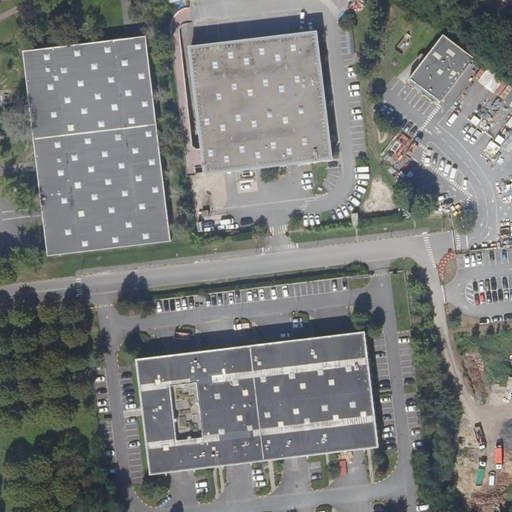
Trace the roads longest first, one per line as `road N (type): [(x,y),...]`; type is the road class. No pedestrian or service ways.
road 1 (unclassified): [(109,328),(384,295)]
road 2 (unclassified): [(104,286),(377,252)]
road 3 (unclassified): [(408,487),(216,511)]
road 4 (unclassified): [(408,487),(384,295)]
road 5 (unclassified): [(109,328),(130,511)]
